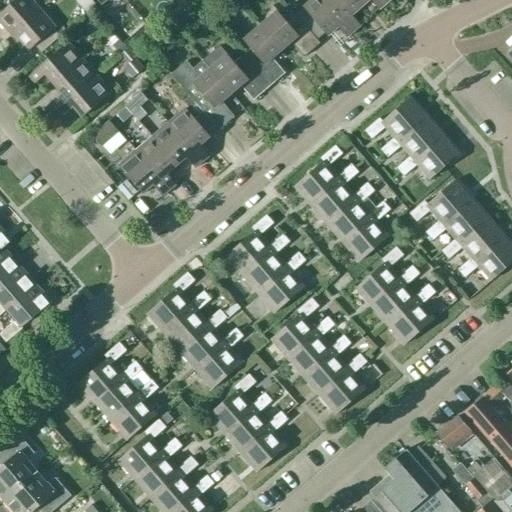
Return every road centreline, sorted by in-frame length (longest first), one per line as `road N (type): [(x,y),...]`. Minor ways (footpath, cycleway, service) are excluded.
road 1 (tertiary): [(140,274),(423,34)]
road 2 (residential): [(288,511),(511,323)]
road 3 (residential): [(140,274),(0,110)]
road 4 (tertiary): [(0,406),(140,274)]
road 5 (residential): [(511,179),(496,127),(423,34)]
